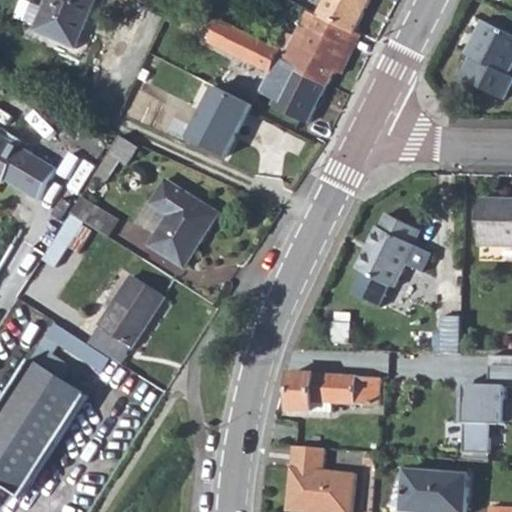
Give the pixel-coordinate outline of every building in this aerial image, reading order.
[(48,0),(34,35),(74,52),(97,0),(48,0)] [(328,0),(320,17),(356,36),(374,0),(328,0)] [(284,55),(281,61),(331,87),(338,73),(356,36),(320,17),(319,20),(311,15),(298,41),(292,38),(284,55)] [(284,55),(222,22),(210,46),(270,75),(259,96),(275,104),(274,106),(311,125),(331,87),(281,61),(284,55)] [(456,69),(452,77),(501,101),(511,80),(511,78),(507,76),(511,65),(511,37),(480,22),(464,55),(468,57),(461,71),(456,69)] [(356,36),(338,73),(346,77),(364,40),(356,36)] [(252,107),(217,88),(190,140),(225,158),(252,107)] [(88,135),(81,146),(102,161),(110,150),(88,135)] [(124,135),(114,152),(132,162),(142,145),(124,135)] [(0,139),(0,185),(3,188),(6,183),(40,204),(59,175),(0,139)] [(173,215),(153,244),(187,266),(203,243),(205,244),(225,216),(171,180),(156,203),(173,215)] [(112,233),(123,218),(87,194),(47,255),(60,264),(90,218),(112,233)] [(511,200),(478,200),(478,246),(511,246),(511,200)] [(381,226),(362,270),(367,272),(394,285),(400,288),(419,245),(418,244),(424,229),(390,213),(384,227),(381,226)] [(144,262),(134,278),(101,327),(90,344),(122,365),(166,298),(176,282),(144,262)] [(383,307),(394,285),(367,272),(356,291),(383,307)] [(444,319),(443,351),(459,352),(460,319),(444,319)] [(352,323),(334,322),(334,343),(352,344),(352,323)] [(467,383),(466,450),(493,451),(494,423),(509,423),(509,420),(511,420),(511,399),(510,399),(511,387),(511,386),(511,355),(494,354),(492,383),(467,383)] [(33,360),(0,411),(0,484),(24,500),(90,398),(33,360)] [(336,402),(383,404),(385,376),(360,374),(295,370),(293,410),(318,412),(318,402),(336,402)] [(318,402),(318,412),(336,412),(336,402),(318,402)] [(330,450),(298,448),(294,511),(359,511),(362,473),(329,471),(330,450)] [(472,476),(407,471),(405,505),(430,507),(469,510),(472,476)] [(511,511),(511,503),(492,502),(491,511),(511,511)]
